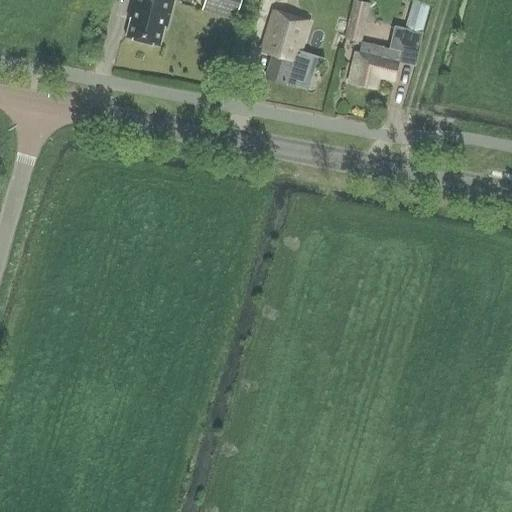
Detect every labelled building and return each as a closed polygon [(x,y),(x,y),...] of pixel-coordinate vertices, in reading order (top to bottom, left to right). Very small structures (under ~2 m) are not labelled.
[(133,0),(128,19),(131,20),(126,39),(161,47),(166,29),(168,29),(175,0),(133,0)] [(235,19),(241,0),(206,0),(203,10),(235,19)] [(361,43),(371,4),(354,0),(344,39),(361,43)] [(430,5),(413,0),(405,30),(422,34),(430,5)] [(308,92),(319,57),(301,51),(309,24),(273,13),(261,52),(273,56),(266,79),(308,92)] [(395,82),(401,52),(364,44),(361,54),(356,53),(350,82),(356,84),(356,85),(377,90),(380,79),(395,82)]
